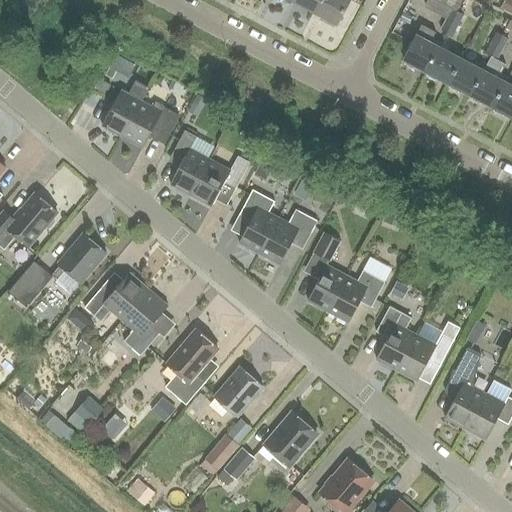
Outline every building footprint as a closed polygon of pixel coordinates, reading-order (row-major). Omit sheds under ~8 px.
[(314,13),(320,0),(291,0),(291,1),(314,13)] [(320,0),(314,13),(336,25),(348,0),(320,0)] [(447,20),(458,27),(464,16),(452,10),(447,20)] [(404,14),(401,20),(409,24),(412,18),(404,14)] [(453,37),(458,27),(447,20),(441,31),(453,37)] [(427,72),(439,48),(431,44),(436,33),(422,26),(404,60),(406,61),(405,64),(413,68),(415,66),(427,72)] [(493,44),(504,50),(510,39),(498,34),(493,44)] [(499,60),(504,50),(493,44),(487,54),(499,60)] [(449,84),(462,60),(439,48),(427,72),(429,73),(428,76),(436,80),(437,78),(449,84)] [(494,108),(507,84),(498,79),(506,65),(491,58),(484,72),(471,96),(474,98),(472,100),(481,105),(483,102),(494,108)] [(471,96),(484,72),(462,60),(449,84),(452,86),(450,89),(458,93),(460,90),(471,96)] [(102,80),(97,90),(107,96),(113,86),(102,80)] [(136,82),(129,94),(142,102),(149,89),(136,82)] [(511,86),(507,84),(494,108),(497,110),(495,112),(503,116),(505,113),(511,117),(511,86)] [(123,138),(142,102),(129,94),(122,91),(102,127),(123,138)] [(123,138),(143,149),(155,127),(169,135),(179,117),(164,109),(162,112),(142,102),(123,138)] [(194,102),(189,113),(199,118),(204,106),(194,102)] [(260,129),(255,139),(266,145),(271,134),(260,129)] [(191,196),(211,160),(191,149),(197,138),(185,131),(171,158),(182,164),(171,185),(191,196)] [(211,160),(191,196),(212,207),(224,183),(236,190),(251,164),(238,157),(231,171),(211,160)] [(260,255),(279,218),(269,213),(275,202),(253,190),(239,216),(251,222),(239,244),(260,255)] [(16,237),(28,247),(57,212),(37,195),(15,221),(5,212),(0,217),(0,246),(5,250),(16,237)] [(391,203),(385,222),(399,227),(405,207),(391,203)] [(279,218),(260,255),(280,266),(292,244),(303,250),(319,221),(297,209),(289,224),(279,218)] [(430,219),(420,240),(437,249),(447,228),(430,219)] [(344,238),(328,229),(317,249),(333,258),(344,238)] [(107,253),(85,235),(59,265),(66,271),(80,283),(81,284),(107,253)] [(470,239),(462,257),(475,263),(484,246),(470,239)] [(328,313),(348,277),(350,272),(323,258),(313,277),(320,280),(308,302),(328,313)] [(35,263),(8,294),(25,308),(52,277),(35,263)] [(66,271),(55,283),(70,295),(80,283),(66,271)] [(386,283),(364,271),(360,278),(350,272),(348,277),(328,313),(349,324),(360,302),(372,308),(386,283)] [(123,321),(149,290),(130,274),(113,295),(103,287),(85,309),(102,323),(111,312),(123,321)] [(397,282),(391,294),(403,300),(409,289),(397,282)] [(124,342),(141,357),(160,335),(151,327),(168,306),(149,290),(123,321),(134,331),(124,342)] [(397,371),(416,335),(407,330),(412,319),(390,307),(376,333),(388,339),(376,360),(397,371)] [(166,388),(186,405),(205,383),(196,375),(218,348),(198,331),(168,366),(178,374),(166,388)] [(84,335),(77,346),(88,353),(96,342),(84,335)] [(416,335),(397,371),(417,382),(429,361),(440,367),(454,341),(442,335),(436,345),(416,335)] [(466,430),(485,393),(473,387),(481,355),(468,348),(445,391),(457,397),(445,419),(466,430)] [(237,417),(263,387),(241,368),(215,398),(237,417)] [(485,393),(466,430),(486,441),(497,419),(509,425),(511,419),(511,399),(508,397),(505,404),(485,393)] [(89,395),(68,420),(83,432),(90,424),(91,425),(105,409),(89,395)] [(41,396),(34,404),(40,409),(47,400),(41,396)] [(281,427),(264,446),(290,468),(306,449),(305,447),(317,433),(295,414),(282,428),(281,427)] [(227,434),(206,458),(219,469),(240,445),(239,444),(227,434)] [(243,449),(224,470),(237,481),(256,459),(243,449)] [(336,474),(320,494),(341,511),(348,511),(362,496),(360,494),(373,480),(350,461),(338,475),(336,474)] [(155,494),(138,480),(128,493),(145,507),(155,494)] [(296,496),(283,511),(308,511),(311,509),(296,496)] [(410,511),(398,502),(390,511),(389,511),(410,511)]
